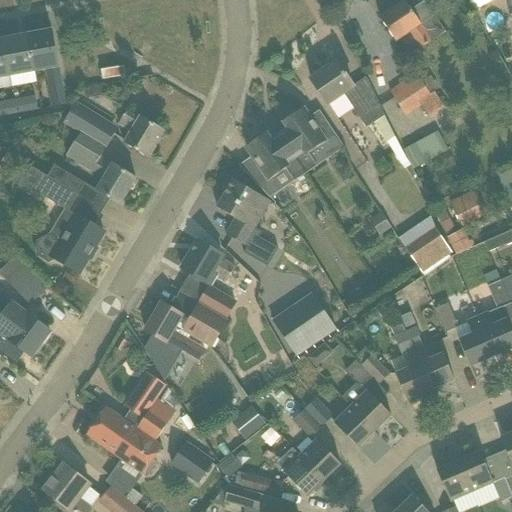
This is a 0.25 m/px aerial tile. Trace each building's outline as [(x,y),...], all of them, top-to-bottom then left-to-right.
[(410,32),(422,49),(432,42),(420,25),(434,16),(424,2),(411,11),(405,2),(380,19),(396,42),(410,32)] [(52,32),(28,37),(34,69),(47,67),(50,87),(49,88),(53,108),(66,105),(52,32)] [(28,37),(4,41),(11,74),(13,88),(36,84),(33,70),(34,69),(28,37)] [(4,41),(0,41),(0,75),(11,74),(4,41)] [(337,63),(311,80),(323,98),(327,104),(343,93),(360,117),(367,128),(374,124),(385,116),(379,104),(366,78),(365,78),(368,83),(356,91),(337,63)] [(124,67),(101,70),(102,80),(126,76),(124,67)] [(420,104),(427,115),(442,106),(433,93),(430,95),(415,74),(389,91),(404,115),(420,104)] [(83,88),(85,99),(105,96),(104,84),(83,88)] [(35,97),(16,101),(18,114),(37,111),(35,97)] [(16,101),(0,103),(0,117),(18,114),(16,101)] [(76,103),(65,123),(81,133),(105,147),(113,133),(89,118),(93,113),(76,103)] [(121,120),(118,126),(130,133),(124,144),(148,159),(165,131),(128,109),(121,120)] [(290,131),(281,137),(297,162),(306,174),(317,167),(309,154),(326,142),(303,109),(297,114),(293,112),(286,117),(286,121),(284,122),(290,131)] [(96,191),(120,206),(136,179),(99,157),(105,147),(81,133),(67,156),(104,178),(96,191)] [(253,143),(247,148),(253,158),(269,181),(286,169),(294,182),(306,174),(297,162),(281,137),(271,143),(266,135),(264,136),(260,135),(253,139),(253,143)] [(31,168),(22,184),(67,212),(78,195),(59,184),(47,177),(31,168)] [(66,172),(59,184),(78,195),(85,183),(66,172)] [(261,233),(255,230),(271,203),(265,199),(234,181),(217,209),(235,220),(226,236),(247,249),(244,254),(267,267),(274,254),(277,249),(258,238),(261,233)] [(450,203),(462,227),(487,215),(475,190),(450,203)] [(74,212),(90,224),(103,209),(87,196),(74,212)] [(445,209),(435,214),(446,236),(456,230),(445,209)] [(380,213),(369,221),(380,237),(391,229),(380,213)] [(37,242),(37,256),(48,263),(54,260),(79,274),(104,233),(75,216),(60,242),(49,236),(37,242)] [(454,254),(471,245),(461,228),(445,237),(454,254)] [(435,229),(405,249),(424,277),(451,260),(448,256),(451,254),(435,229)] [(503,236),(484,243),(488,253),(507,245),(503,236)] [(182,269),(206,284),(213,273),(227,281),(236,267),(221,258),(222,256),(198,242),(182,269)] [(0,272),(0,275),(30,305),(46,288),(15,257),(0,272)] [(498,309),(478,318),(494,357),(511,348),(511,332),(508,322),(511,320),(511,304),(502,281),(500,281),(496,273),(485,277),(498,309)] [(511,276),(502,281),(511,304),(511,276)] [(365,284),(350,294),(357,305),(372,296),(365,284)] [(199,303),(227,320),(237,302),(209,286),(199,303)] [(0,353),(15,364),(24,352),(31,357),(50,332),(12,303),(0,294),(0,353)] [(273,323),(297,357),(336,331),(313,296),(273,323)] [(148,343),(144,350),(153,363),(165,382),(174,366),(182,353),(186,355),(200,363),(205,354),(191,345),(185,342),(189,335),(210,348),(213,343),(219,332),(225,323),(197,306),(188,320),(182,316),(170,309),(162,304),(145,331),(151,335),(153,336),(148,343)] [(436,310),(446,334),(459,328),(448,304),(436,310)] [(474,336),(460,342),(471,367),(494,357),(478,318),(468,322),(474,336)] [(409,341),(405,333),(401,324),(390,329),(398,346),(409,341)] [(417,328),(405,333),(409,341),(418,337),(421,336),(417,328)] [(222,337),(217,345),(223,349),(229,340),(228,340),(222,337)] [(307,359),(315,368),(332,354),(324,344),(307,359)] [(425,348),(414,353),(431,391),(454,381),(446,362),(443,354),(430,360),(425,348)] [(410,369),(396,375),(407,401),(431,391),(414,353),(405,357),(410,369)] [(372,356),(361,367),(379,385),(390,375),(372,356)] [(145,377),(125,406),(143,419),(164,389),(165,388),(165,387),(147,375),(145,377)] [(357,383),(342,397),(351,408),(375,432),(391,416),(368,392),(366,394),(357,383)] [(256,407),(270,422),(284,409),(269,394),(256,407)] [(304,410),(321,428),(332,417),(315,399),(304,410)] [(117,451),(116,450),(113,455),(116,457),(142,476),(144,474),(146,475),(149,474),(155,466),(155,463),(153,461),(154,460),(162,448),(155,443),(176,411),(172,409),(159,400),(144,421),(137,430),(136,430),(127,443),(124,441),(117,451)] [(252,407),(231,423),(245,441),(265,425),(252,407)] [(106,408),(86,436),(116,457),(136,430),(106,408)] [(351,408),(334,424),(358,449),(375,432),(351,408)] [(297,417),(292,422),(309,439),(321,428),(304,410),(303,411),(297,417)] [(511,433),(501,439),(506,451),(511,464),(511,476),(505,479),(511,495),(511,433)] [(317,440),(300,457),(324,481),(341,465),(317,440)] [(185,444),(170,466),(198,485),(213,463),(196,451),(185,444)] [(480,453),(458,462),(472,493),(492,484),(500,502),(511,496),(511,495),(505,479),(505,478),(494,483),(480,453)] [(229,457),(218,467),(228,479),(239,469),(229,457)] [(300,457),(284,473),(307,497),(324,481),(300,457)] [(458,462),(437,472),(450,503),(472,493),(458,462)] [(64,465),(44,491),(66,508),(63,511),(87,511),(89,509),(78,501),(89,487),(90,485),(64,465)] [(242,487),(279,498),(282,486),(245,475),(242,487)] [(225,502),(258,511),(263,495),(230,485),(225,502)] [(137,511),(110,490),(99,503),(109,511),(137,511)] [(427,511),(413,496),(396,511),(427,511)]
